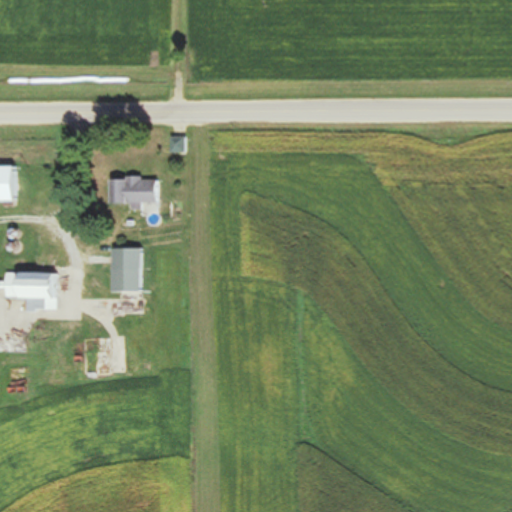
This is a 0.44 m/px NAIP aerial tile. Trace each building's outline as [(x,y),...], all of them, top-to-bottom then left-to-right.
[(176,136),(176,154),(192,154),(192,136),(176,136)] [(118,178),(118,204),(138,204),(138,210),(150,210),(150,204),(165,204),(165,178),(118,178)] [(119,249),(119,293),(150,293),(150,249),(119,249)] [(9,273),(9,298),(33,298),(33,312),(68,312),(68,273),(9,273)] [(32,338),(8,338),(8,353),(32,353),(32,338)]
